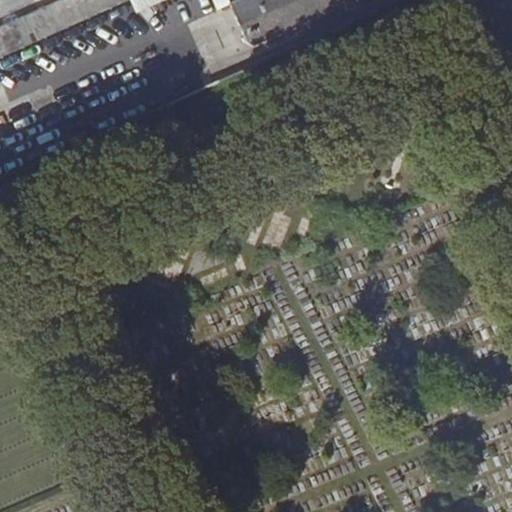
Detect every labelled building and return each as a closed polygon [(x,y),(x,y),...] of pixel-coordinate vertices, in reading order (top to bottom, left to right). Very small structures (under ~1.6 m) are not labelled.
[(63,0),(0,28),(0,58),(130,0),(63,0)] [(240,0),(230,5),(248,44),(254,46),(357,0),(240,0)] [(50,84),(69,128),(208,68),(189,23),(50,84)] [(0,81),(0,105),(9,102),(0,81)] [(9,102),(0,105),(0,159),(69,129),(69,128),(50,84),(9,102)]
